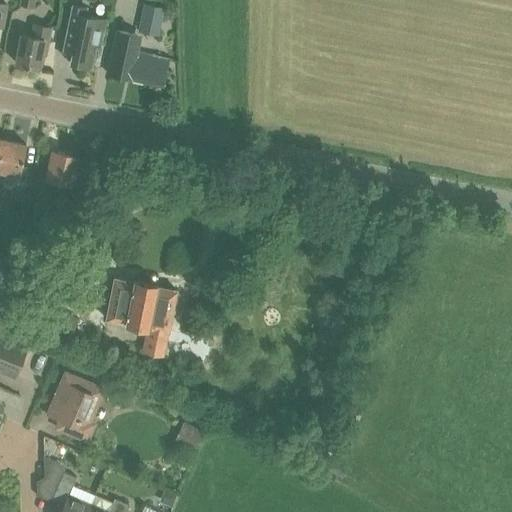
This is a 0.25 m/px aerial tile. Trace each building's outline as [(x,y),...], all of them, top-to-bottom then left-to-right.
[(159,36),(165,6),(143,2),(137,31),(159,36)] [(100,46),(105,19),(85,15),(86,7),(73,4),(64,49),(73,51),(70,61),(91,66),(95,45),(100,46)] [(46,54),(51,27),(34,24),(32,36),(21,34),(15,62),(39,67),(42,53),(46,54)] [(163,85),(169,58),(137,51),(140,39),(135,37),(135,34),(117,30),(108,73),(163,85)] [(2,139),(0,149),(0,170),(19,174),(20,174),(21,167),(26,144),(2,139)] [(73,184),(79,156),(52,150),(46,179),(73,184)] [(134,281),(115,277),(106,319),(148,327),(143,350),(164,354),(177,289),(157,285),(158,284),(134,280),(134,281)] [(0,367),(12,373),(23,346),(0,335),(0,367)] [(95,409),(104,388),(66,372),(48,413),(67,421),(66,424),(66,426),(66,428),(68,432),(87,440),(94,423),(87,420),(92,408),(95,409)] [(194,452),(204,430),(183,420),(173,442),(194,452)] [(86,511),(90,505),(68,496),(77,476),(63,470),(66,465),(43,455),(45,476),(58,482),(51,500),(63,506),(60,511),(86,511)] [(171,506),(177,494),(164,489),(159,501),(171,506)] [(0,491),(0,502),(11,505),(13,495),(0,491)] [(105,511),(90,505),(86,511),(125,511),(129,504),(115,498),(108,511),(105,511)] [(148,498),(142,511),(141,511),(165,511),(168,506),(148,498)]
